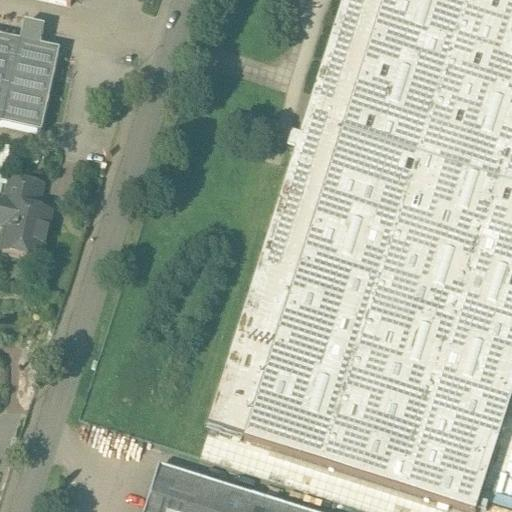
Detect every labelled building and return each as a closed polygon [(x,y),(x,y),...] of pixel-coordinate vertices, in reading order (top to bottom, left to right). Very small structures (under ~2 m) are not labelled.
[(511,0),(342,0),(207,425),(245,437),(243,443),(459,511),(476,511),(511,400),(511,0)] [(44,30),(24,26),(20,45),(2,128),(41,136),(59,54),(40,50),(44,30)] [(20,45),(0,40),(0,127),(2,128),(20,45)] [(42,189),(10,182),(5,207),(37,214),(42,189)] [(5,207),(0,206),(0,227),(5,228),(7,232),(2,255),(40,263),(49,225),(42,215),(37,214),(5,207)] [(290,511),(158,470),(145,511),(290,511)]
